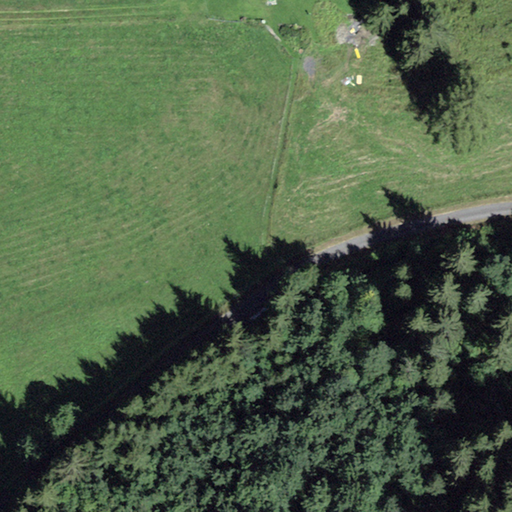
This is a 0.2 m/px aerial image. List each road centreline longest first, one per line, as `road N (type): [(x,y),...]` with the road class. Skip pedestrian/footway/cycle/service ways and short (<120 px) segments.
road 1 (unclassified): [(0,503),(166,362),(289,273),(379,234),(511,205)]
road 2 (track): [(0,8),(221,3)]
